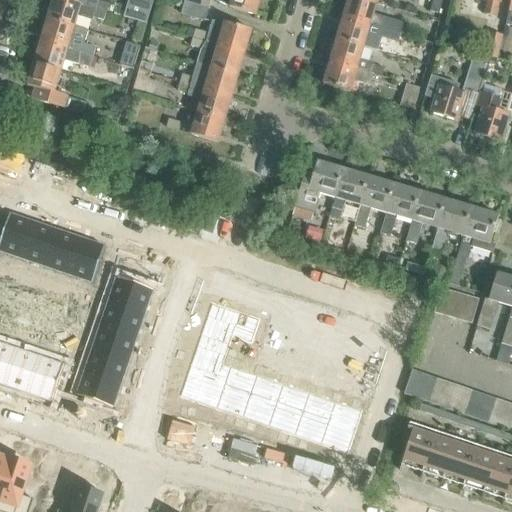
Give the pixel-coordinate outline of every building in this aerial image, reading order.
[(95,9),(81,5),(65,0),(52,0),(47,20),(74,28),(77,18),(91,22),(93,18),(103,21),(105,12),(95,9)] [(65,0),(81,5),(95,9),(105,12),(108,5),(97,2),(97,0),(65,0)] [(128,0),(123,17),(137,22),(145,24),(146,24),(151,6),(128,0)] [(184,0),(184,3),(208,10),(210,0),(184,0)] [(261,0),(215,0),(229,7),(256,16),(261,0)] [(347,0),(342,17),(371,25),(396,33),(406,36),(409,24),(375,13),(378,3),(367,0),(347,0)] [(433,0),(430,13),(439,15),(442,1),(438,0),(433,0)] [(487,0),(484,14),(496,17),(499,4),(500,0),(487,0)] [(208,10),(184,3),(180,15),(204,22),(208,10)] [(396,33),(371,25),(342,17),(335,40),(364,48),(368,34),(382,38),(383,37),(394,40),(396,33)] [(40,41),(68,49),(92,57),(94,49),(83,46),(84,44),(87,32),(74,28),(47,20),(40,41)] [(145,24),(137,22),(132,38),(140,40),(145,24)] [(225,23),(224,26),(212,22),(208,35),(195,31),(193,39),(218,46),(246,54),(252,32),(225,23)] [(498,60),(504,35),(503,35),(502,36),(488,33),(483,57),(498,60)] [(246,54),(218,46),(193,39),(190,48),(201,51),(197,64),(239,76),(246,54)] [(329,61),(357,70),(382,77),(384,70),(373,66),(373,65),(360,61),(364,48),(335,40),(329,61)] [(92,57),(68,49),(40,41),(33,63),(61,72),(63,63),(78,67),(78,66),(89,68),(92,57)] [(148,49),(155,52),(158,43),(150,41),(148,49)] [(134,66),(139,48),(128,45),(122,68),(132,71),(134,66)] [(463,91),(476,95),(487,59),(477,56),(475,61),(472,60),(463,91)] [(350,94),(354,83),(370,86),(373,76),(381,78),(382,77),(357,70),(329,61),(322,85),(350,94)] [(61,72),(33,63),(26,86),(42,91),(38,102),(81,115),(85,104),(57,95),(57,94),(54,93),(61,72)] [(182,75),(180,83),(190,86),(204,91),(232,99),(239,76),(197,64),(193,79),(182,75)] [(426,95),(435,99),(431,112),(457,121),(465,94),(457,92),(459,85),(432,76),(426,95)] [(135,81),(132,91),(141,94),(143,87),(144,84),(135,81)] [(204,91),(190,86),(180,83),(177,92),(188,95),(187,98),(201,102),(198,112),(226,121),(232,99),(204,91)] [(400,107),(413,111),(419,89),(406,86),(400,107)] [(509,115),(499,112),(502,100),(479,93),(475,108),(482,110),(475,133),(501,142),(509,115)] [(93,111),(90,105),(85,104),(81,115),(91,118),(93,111)] [(226,121),(198,112),(191,136),(218,144),(226,121)] [(166,129),(179,132),(180,123),(168,120),(166,129)] [(319,195),(334,200),(343,170),(317,162),(312,176),(305,173),(294,209),(313,215),(319,195)] [(369,178),(343,170),(334,200),(328,220),(339,223),(344,203),(360,208),(369,178)] [(395,185),(369,178),(360,208),(354,227),(364,230),(370,211),(386,215),(395,185)] [(420,193),(395,185),(386,215),(380,235),(390,238),(396,218),(411,223),(420,193)] [(411,223),(406,242),(416,245),(422,226),(437,231),(438,231),(447,201),(441,199),(442,196),(434,193),(433,197),(420,193),(411,223)] [(442,253),(448,234),(463,238),(472,208),(447,201),(438,231),(437,231),(431,250),(441,253),(442,253)] [(472,208),(463,238),(457,258),(467,261),(471,247),(493,254),(494,248),(489,246),(498,216),(472,208)] [(7,224),(0,245),(0,257),(19,265),(33,224),(9,216),(6,224),(7,224)] [(33,224),(19,265),(43,272),(57,232),(33,224)] [(307,228),(304,240),(319,245),(323,233),(307,228)] [(57,232),(43,272),(66,280),(80,240),(57,232)] [(80,240),(66,280),(90,289),(104,248),(80,240)] [(334,250),(344,253),(346,244),(336,241),(334,250)] [(429,258),(439,260),(441,253),(431,250),(429,258)] [(397,268),(399,260),(388,257),(385,265),(397,268)] [(426,269),(407,263),(405,271),(423,277),(426,269)] [(112,266),(109,276),(112,278),(117,279),(120,268),(112,266)] [(120,268),(117,279),(120,280),(125,282),(128,271),(120,268)] [(128,271),(125,282),(128,283),(133,285),(136,274),(128,271)] [(453,272),(449,285),(457,288),(461,275),(453,272)] [(136,274),(133,285),(136,286),(141,287),(144,276),(136,274)] [(490,331),(498,304),(511,308),(511,279),(497,274),(489,301),(484,300),(476,327),(490,331)] [(144,276),(141,287),(144,288),(148,290),(152,279),(144,276)] [(112,278),(104,302),(144,315),(152,291),(148,290),(144,288),(141,287),(136,286),(133,285),(128,283),(125,282),(120,280),(117,279),(112,278)] [(453,293),(440,289),(432,313),(446,317),(453,293)] [(453,293),(446,317),(459,321),(466,297),(453,293)] [(466,297),(459,321),(470,324),(478,300),(466,297)] [(104,302),(96,325),(136,339),(144,315),(104,302)] [(189,367),(178,398),(268,428),(294,437),(320,446),(348,455),(362,412),(335,403),(309,394),(283,385),(257,376),(222,365),(231,341),(250,347),(259,320),(210,304),(200,335),(189,367)] [(511,313),(501,345),(497,361),(506,364),(511,348),(511,313)] [(96,325),(88,349),(128,362),(136,339),(96,325)] [(0,340),(0,385),(4,387),(18,346),(0,340)] [(18,346),(4,387),(27,395),(41,354),(18,346)] [(355,346),(353,353),(364,357),(366,350),(355,346)] [(88,349),(80,372),(120,386),(128,362),(88,349)] [(370,351),(368,358),(378,362),(381,355),(370,351)] [(353,353),(351,361),(361,364),(364,357),(353,353)] [(41,354),(27,395),(51,403),(65,363),(41,354)] [(368,358),(365,365),(376,369),(378,362),(368,358)] [(351,361),(348,368),(359,371),(361,364),(351,361)] [(365,365),(363,373),(373,376),(376,369),(365,365)] [(348,368),(346,375),(356,379),(359,371),(348,368)] [(80,372),(72,396),(112,410),(120,386),(80,372)] [(415,400),(423,376),(411,372),(403,396),(415,400)] [(363,373),(360,380),(371,383),(373,376),(363,373)] [(346,375),(343,382),(354,386),(356,379),(346,375)] [(435,380),(423,376),(415,400),(427,404),(435,380)] [(360,380),(358,387),(368,391),(371,383),(360,380)] [(447,384),(435,380),(427,404),(439,408),(447,384)] [(343,382),(341,389),(351,393),(354,386),(343,382)] [(459,388),(447,384),(439,408),(451,412),(459,388)] [(358,387),(355,394),(366,398),(368,391),(358,387)] [(471,392),(459,388),(451,412),(463,416),(471,392)] [(341,389),(338,396),(349,400),(351,393),(341,389)] [(482,396),(471,392),(463,416),(474,420),(482,396)] [(355,394),(353,401),(364,405),(366,398),(355,394)] [(494,400),(482,396),(474,420),(486,424),(494,400)] [(506,404),(494,400),(486,424),(498,428),(506,404)] [(511,428),(511,406),(506,404),(498,428),(511,432),(511,428)] [(418,412),(511,443),(511,435),(420,405),(418,412)] [(407,443),(400,464),(511,502),(511,458),(410,424),(404,442),(407,443)] [(8,460),(0,482),(0,503),(15,508),(13,511),(28,511),(32,500),(20,496),(30,468),(8,460)] [(59,511),(57,511),(97,511),(103,496),(79,487),(70,511),(59,511)]
